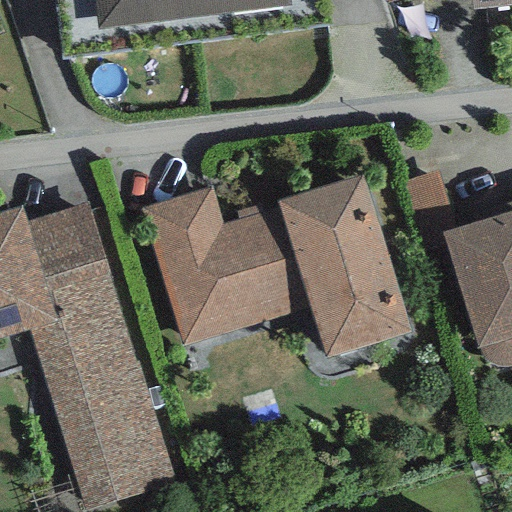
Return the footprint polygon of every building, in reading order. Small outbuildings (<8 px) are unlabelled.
[(288,0),(93,0),(97,30),(290,6),(288,0)] [(437,172),(401,183),(426,261),(447,254),(440,232),(455,227),(437,172)] [(212,187),(140,209),(182,347),(309,307),(325,359),(410,333),(361,175),(237,213),(239,220),(223,225),(212,187)] [(26,223),(21,207),(0,213),(0,339),(29,330),(85,511),(91,511),(175,486),(87,204),(26,223)] [(511,210),(455,227),(440,232),(447,254),(475,349),(479,348),(482,355),(486,360),(490,365),(501,369),(509,369),(511,367),(511,210)]
